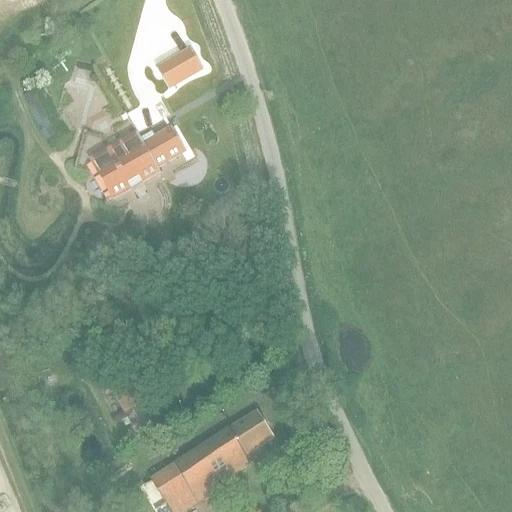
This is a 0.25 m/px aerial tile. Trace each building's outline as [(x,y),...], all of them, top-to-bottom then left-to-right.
[(157,69),(169,90),(204,70),(191,49),(157,69)] [(131,189),(130,188),(141,181),(142,183),(161,172),(158,168),(187,152),(173,128),(155,138),(153,132),(141,139),(138,133),(90,160),(113,200),(131,189)] [(107,380),(125,415),(145,405),(128,370),(107,380)] [(288,393),(277,399),(284,410),(295,404),(288,393)] [(151,480),(171,511),(185,511),(222,488),(217,481),(229,474),(231,477),(251,464),(246,456),(275,438),(258,412),(151,480)] [(288,423),(305,451),(324,439),(307,412),(288,423)]
